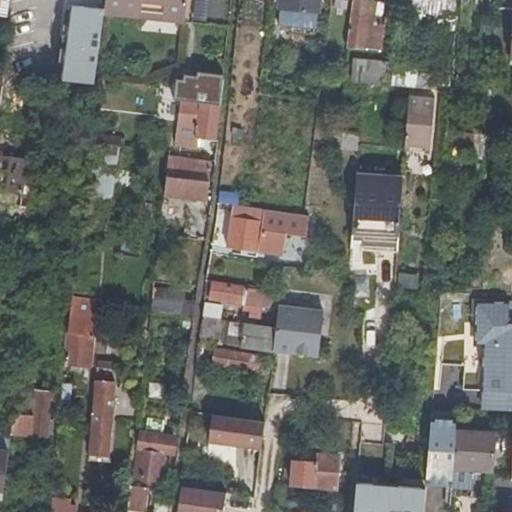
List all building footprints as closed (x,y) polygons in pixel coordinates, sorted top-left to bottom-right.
[(103,0),(102,16),(139,20),(140,13),(183,19),(185,0),(103,0)] [(377,49),(381,14),(371,14),(372,0),(370,0),(350,0),(345,47),(377,49)] [(371,14),(381,14),(383,2),(372,0),(371,14)] [(316,6),(281,2),(279,20),(314,24),(316,6)] [(419,8),(417,24),(443,26),(444,11),(419,8)] [(389,84),(390,62),(352,59),(350,81),(389,84)] [(94,75),(119,78),(122,63),(96,60),(94,75)] [(94,75),(93,82),(118,85),(119,78),(94,75)] [(179,111),(176,143),(202,147),(203,138),(214,139),(219,95),(179,91),(178,95),(174,95),(172,111),(179,111)] [(433,99),(408,97),(404,149),(429,151),(433,99)] [(95,143),(115,145),(117,133),(96,131),(95,143)] [(115,150),(115,145),(95,143),(94,148),(87,147),(81,204),(113,207),(119,150),(115,150)] [(211,159),(168,150),(167,155),(163,195),(180,197),(180,203),(187,204),(188,198),(206,199),(211,159)] [(29,207),(32,179),(29,179),(31,163),(25,162),(25,160),(0,156),(0,189),(22,192),(20,206),(29,207)] [(357,164),(350,241),(376,243),(377,228),(398,230),(403,168),(357,164)] [(219,189),(218,202),(232,204),(236,204),(237,192),(219,189)] [(236,204),(232,204),(226,245),(282,253),(285,232),(305,234),(307,214),(236,204)] [(452,287),(465,286),(465,277),(450,277),(451,287),(452,287)] [(274,291),(206,282),(204,297),(242,303),(260,306),(272,308),(274,291)] [(150,310),(179,313),(181,300),(182,293),(152,289),(150,310)] [(72,297),(71,309),(67,350),(71,351),(69,365),(90,367),(96,310),(97,300),(72,297)] [(193,302),(181,300),(179,313),(191,315),(193,302)] [(483,380),(482,410),(495,410),(511,410),(511,303),(478,302),(476,342),(485,342),(483,380)] [(202,317),(220,319),(222,305),(204,303),(202,317)] [(322,308),(278,303),(275,327),(273,347),(317,352),(322,308)] [(199,336),(236,341),(236,339),(238,322),(220,319),(202,317),(199,336)] [(270,348),(273,328),(243,323),(241,340),(267,344),(267,347),(270,348)] [(257,354),(215,348),(213,364),(255,370),(257,354)] [(64,358),(50,357),(47,380),(62,382),(64,358)] [(96,393),(90,453),(108,455),(114,396),(115,383),(97,381),(96,393)] [(62,383),(59,409),(68,410),(71,385),(62,383)] [(50,400),(51,392),(30,391),(30,397),(26,396),(24,415),(12,414),(11,432),(11,435),(47,438),(50,400)] [(258,448),(263,420),(211,412),(207,440),(258,448)] [(430,421),(425,481),(451,482),(452,460),(455,430),(455,423),(430,421)] [(142,430),(135,475),(159,478),(163,445),(174,447),(175,435),(142,430)] [(495,432),(455,430),(452,460),(451,482),(450,493),(470,495),(472,468),(493,470),(495,432)] [(11,432),(0,431),(0,451),(8,453),(11,435),(11,432)] [(8,453),(0,451),(0,492),(3,493),(8,453)] [(293,461),(291,485),(336,489),(338,456),(307,453),(306,462),(293,461)] [(422,511),(424,489),(356,483),(353,511),(422,511)] [(221,511),(224,492),(180,485),(175,511),(221,511)] [(74,511),(75,504),(52,502),(50,511),(74,511)] [(157,502),(156,511),(168,511),(170,504),(157,502)]
